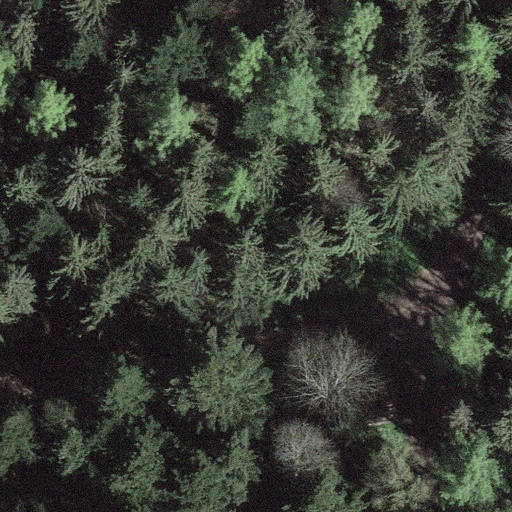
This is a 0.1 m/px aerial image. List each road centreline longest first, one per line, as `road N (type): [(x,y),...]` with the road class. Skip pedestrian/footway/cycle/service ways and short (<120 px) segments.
road 1 (track): [(0,382),(250,348),(439,367)]
road 2 (track): [(511,165),(471,240),(439,367),(424,511)]
